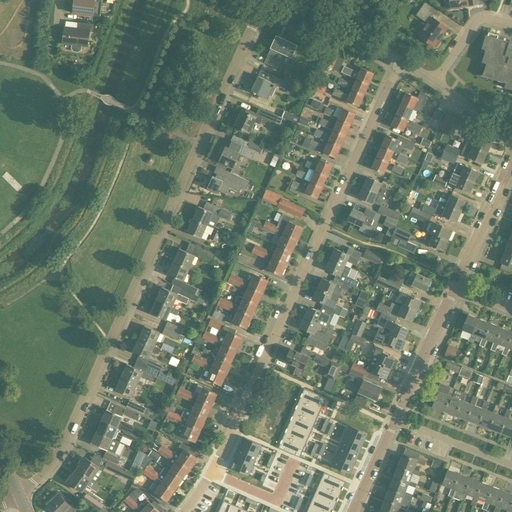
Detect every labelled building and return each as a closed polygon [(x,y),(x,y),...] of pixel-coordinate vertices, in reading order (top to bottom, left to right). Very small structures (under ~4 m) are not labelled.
[(100,17),(102,1),(98,0),(71,0),(70,13),(100,17)] [(449,0),(450,8),(452,8),(453,10),(458,9),(458,7),(473,6),(471,0),(449,0)] [(422,28),(417,35),(434,47),(434,46),(436,47),(439,43),(438,41),(447,28),(435,20),(440,14),(424,3),(416,15),(427,24),(424,29),(422,28)] [(92,32),(93,25),(78,23),(77,29),(64,28),(63,44),(72,45),(72,49),(74,52),(78,52),(81,50),(81,46),(87,47),(89,31),(92,32)] [(511,64),(507,63),(509,56),(505,55),(509,43),(497,39),(498,35),(488,33),(484,45),(487,45),(483,58),(487,59),(483,73),(491,75),(490,79),(510,85),(509,89),(511,89),(511,64)] [(276,60),(279,52),(291,58),(296,46),(276,36),(264,63),(275,68),(279,61),(276,60)] [(330,54),(325,66),(332,69),(338,57),(330,54)] [(334,68),(342,72),(345,65),(359,70),(361,65),(339,56),(334,68)] [(350,77),(353,71),(344,67),(342,73),(350,77)] [(368,85),(373,74),(361,68),(356,79),(368,85)] [(267,99),(274,84),(283,89),(286,83),(274,77),(271,83),(257,77),(251,92),(267,99)] [(351,90),(363,96),(368,85),(356,79),(354,84),(348,81),(348,82),(339,78),(337,84),(351,91),(351,90)] [(325,89),(314,84),(312,90),(322,95),(325,89)] [(351,90),(351,91),(349,95),(334,89),(332,95),(338,97),(338,98),(346,102),(346,101),(358,107),(363,96),(351,90)] [(419,94),(417,98),(405,93),(400,104),(412,110),(413,109),(421,113),(427,98),(419,94)] [(412,110),(400,104),(395,115),(407,121),(408,120),(412,110)] [(326,107),(323,113),(332,117),(335,111),(326,107)] [(258,108),(256,115),(255,117),(241,111),(234,126),(249,133),(254,122),(259,125),(262,118),(275,123),(278,116),(258,108)] [(350,125),(355,114),(343,108),(338,120),(350,125)] [(438,121),(443,112),(437,109),(432,119),(438,121)] [(296,123),(298,117),(285,111),(282,117),(296,123)] [(424,122),(427,116),(418,112),(415,118),(424,122)] [(445,131),(452,117),(445,114),(439,129),(445,131)] [(405,126),(411,128),(413,123),(412,122),(408,120),(407,121),(395,115),(390,126),(402,132),(405,126)] [(445,131),(444,133),(451,136),(458,120),(452,117),(445,131)] [(330,123),(321,118),(318,125),(327,129),(330,123)] [(350,125),(338,120),(333,131),(345,136),(350,125)] [(411,128),(411,129),(419,133),(422,126),(413,122),(412,122),(413,123),(411,128)] [(322,139),(324,133),(316,129),(314,136),(322,139)] [(328,142),(340,147),(345,136),(333,131),(331,135),(325,132),(322,139),(328,141),(328,142)] [(386,135),(381,146),(393,152),(398,155),(399,154),(402,147),(412,152),(415,145),(399,138),(397,140),(386,135)] [(472,147),(487,153),(491,143),(477,137),(471,135),(468,140),(474,143),(472,147)] [(428,149),(431,142),(423,138),(420,145),(428,149)] [(321,144),(311,140),(307,149),(317,153),(321,144)] [(250,142),(247,149),(260,154),(262,146),(250,142)] [(340,147),(328,142),(323,153),(335,158),(340,147)] [(443,151),(457,157),(460,150),(446,144),(443,151)] [(482,164),(487,153),(472,147),(465,144),(461,154),(468,157),(482,164)] [(393,152),(381,146),(376,157),(388,163),(393,152)] [(233,168),(239,154),(225,148),(219,161),(233,168)] [(454,163),(457,157),(443,151),(441,158),(454,163)] [(423,167),(427,169),(433,154),(429,152),(423,167)] [(405,164),(408,158),(399,154),(398,155),(396,160),(405,164)] [(388,163),(376,157),(371,168),(383,174),(388,163)] [(314,171),(327,177),(332,165),(319,160),(317,165),(307,161),(305,166),(315,171),(314,171)] [(453,173),(474,183),(478,172),(464,166),(457,163),(453,173)] [(400,175),(403,169),(394,165),(391,171),(400,175)] [(303,180),(307,174),(298,170),(295,176),(303,180)] [(327,177),(314,171),(309,182),(322,188),(327,177)] [(469,193),(474,183),(453,173),(448,182),(455,185),(455,186),(469,193)] [(237,183),(216,174),(215,178),(212,177),(206,188),(217,193),(218,191),(225,195),(228,188),(239,193),(241,188),(246,190),(249,182),(239,177),(237,183)] [(419,191),(425,178),(418,175),(413,188),(419,191)] [(435,175),(433,181),(444,187),(447,180),(435,175)] [(367,177),(362,187),(382,197),(387,187),(381,184),(367,177)] [(299,191),(302,185),(293,181),(290,187),(299,191)] [(322,188),(309,182),(304,193),(317,199),(322,188)] [(382,197),(362,187),(358,197),(372,204),(372,203),(378,206),(382,197)] [(406,197),(408,191),(399,187),(397,193),(406,197)] [(446,205),(460,212),(465,202),(451,195),(445,193),(442,198),(448,201),(446,205)] [(281,198),(277,207),(294,214),(298,205),(281,198)] [(456,222),(460,212),(446,205),(438,201),(434,211),(442,215),(442,216),(456,222)] [(396,202),(394,210),(402,212),(404,204),(396,202)] [(421,211),(431,216),(435,208),(424,204),(421,211)] [(380,205),(377,212),(396,221),(399,213),(380,205)] [(198,207),(192,220),(206,226),(212,213),(198,207)] [(231,213),(221,208),(217,216),(227,221),(231,213)] [(361,227),(362,223),(370,227),(376,212),(366,208),(363,214),(352,209),(347,220),(361,227)] [(431,216),(422,212),(419,219),(428,223),(431,216)] [(277,231),(297,240),(302,228),(290,223),(292,218),(282,214),(277,227),(273,225),(279,228),(277,231)] [(386,217),(383,224),(393,229),(396,221),(386,217)] [(201,239),(206,226),(192,220),(186,232),(201,239)] [(271,229),(273,225),(265,222),(262,229),(268,232),(270,228),(271,229)] [(427,232),(447,241),(452,231),(432,222),(427,232)] [(277,246),(292,252),(297,240),(277,231),(279,228),(273,225),(271,229),(270,228),(268,232),(274,235),(271,243),(277,246)] [(395,227),(391,237),(400,240),(397,246),(410,252),(413,245),(407,242),(411,234),(395,227)] [(216,242),(221,233),(213,229),(209,239),(216,242)] [(443,251),(447,241),(427,232),(423,242),(443,251)] [(251,253),(257,256),(259,252),(261,253),(263,248),(255,245),(251,253)] [(286,264),(292,252),(277,246),(272,258),(286,264)] [(215,254),(201,248),(198,254),(213,260),(215,254)] [(269,251),(263,248),(261,253),(259,252),(257,256),(265,259),(269,251)] [(330,259),(345,266),(346,262),(356,266),(361,254),(349,248),(346,254),(334,249),(330,259)] [(363,257),(379,264),(383,255),(367,248),(363,257)] [(179,249),(173,262),(189,269),(195,256),(179,249)] [(500,263),(511,267),(511,270),(511,274),(511,253),(505,251),(500,263)] [(238,259),(248,263),(251,257),(240,253),(238,259)] [(226,259),(215,254),(213,260),(224,265),(226,259)] [(281,276),(286,264),(272,258),(267,270),(281,276)] [(339,276),(338,280),(357,289),(359,283),(352,280),(352,279),(347,277),(351,269),(345,266),(330,259),(325,270),(339,276)] [(183,282),(189,269),(173,262),(167,275),(183,282)] [(227,282),(233,285),(235,281),(237,281),(238,278),(231,274),(227,282)] [(391,274),(388,281),(400,287),(404,280),(391,274)] [(417,274),(415,279),(408,276),(406,282),(412,284),(412,285),(425,291),(430,280),(417,274)] [(262,293),(268,281),(254,275),(248,287),(262,293)] [(378,276),(376,282),(385,286),(387,280),(378,276)] [(245,280),(238,278),(237,281),(235,281),(233,285),(241,288),(245,280)] [(338,280),(336,285),(321,278),(317,288),(331,295),(332,295),(333,291),(339,293),(341,289),(346,291),(347,290),(355,294),(357,289),(338,280)] [(400,287),(388,281),(385,287),(398,293),(400,287)] [(182,289),(195,295),(197,289),(185,284),(182,289)] [(243,299),(257,305),(262,293),(248,287),(243,299)] [(162,288),(156,300),(172,308),(175,300),(186,305),(188,299),(197,302),(199,297),(195,295),(182,289),(180,295),(177,293),(177,295),(162,288)] [(332,295),(331,295),(317,288),(312,299),(323,303),(321,308),(334,314),(339,316),(340,316),(339,315),(342,307),(335,304),(338,297),(332,295)] [(362,290),(356,304),(363,308),(370,293),(362,290)] [(423,304),(423,302),(400,292),(398,297),(396,296),(394,301),(402,305),(416,311),(416,310),(418,311),(420,311),(423,304)] [(217,306),(223,308),(224,304),(226,305),(228,301),(220,298),(217,306)] [(257,305),(243,299),(237,310),(251,317),(257,305)] [(177,310),(172,308),(156,300),(150,314),(166,321),(170,312),(175,315),(177,310)] [(234,304),(228,301),(226,305),(224,304),(223,308),(230,312),(234,304)] [(412,321),(416,311),(402,305),(401,307),(392,303),(389,308),(379,303),(376,310),(381,313),(396,320),(398,315),(412,321)] [(334,314),(321,308),(319,312),(308,307),(304,317),(318,324),(327,328),(329,324),(334,314)] [(251,317),(237,310),(232,322),(246,329),(251,317)] [(221,321),(223,316),(214,312),(212,317),(221,321)] [(391,329),(389,334),(403,340),(408,330),(394,324),(396,320),(381,313),(379,319),(387,323),(385,326),(391,329)] [(468,315),(466,319),(461,317),(456,328),(471,334),(468,341),(472,343),(475,335),(473,334),(479,320),(468,315)] [(310,333),(310,335),(313,336),(319,339),(321,333),(330,337),(331,335),(326,333),(328,328),(327,328),(318,324),(304,317),(299,328),(310,333)] [(207,325),(219,330),(222,324),(210,319),(207,325)] [(360,337),(367,323),(358,320),(352,334),(360,337)] [(483,347),(486,340),(484,339),(490,324),(479,320),(473,334),(475,335),(482,338),(479,346),(483,347)] [(165,328),(180,335),(183,329),(167,322),(165,328)] [(494,352),(497,344),(495,343),(501,328),(490,324),(484,339),(486,340),(493,342),(490,350),(494,352)] [(144,326),(138,339),(154,346),(160,334),(144,326)] [(177,340),(180,335),(165,328),(162,333),(177,340)] [(506,356),(509,348),(507,348),(511,333),(511,332),(501,328),(495,343),(497,344),(504,347),(501,354),(506,356)] [(399,350),(403,340),(389,334),(382,331),(382,330),(378,329),(376,333),(379,334),(375,343),(384,347),(385,344),(399,350)] [(202,339),(207,341),(209,337),(211,338),(213,334),(205,331),(202,339)] [(223,343),(236,350),(242,338),(228,331),(225,338),(220,335),(219,337),(217,341),(223,343)] [(325,350),(330,337),(321,333),(319,339),(313,336),(310,335),(306,342),(325,350)] [(219,337),(213,334),(211,338),(209,337),(207,341),(215,345),(217,341),(219,337)] [(362,347),(365,340),(352,334),(349,341),(362,347)] [(343,336),(338,347),(342,349),(348,338),(343,336)] [(160,349),(154,346),(138,339),(132,352),(148,359),(151,352),(158,355),(160,349)] [(236,350),(223,343),(217,355),(231,362),(236,350)] [(397,361),(397,360),(381,353),(383,349),(374,345),(369,355),(370,355),(368,359),(376,363),(390,369),(390,368),(393,369),(394,368),(397,361)] [(311,351),(308,358),(290,350),(284,361),(296,367),(294,372),(301,375),(304,369),(303,369),(306,362),(312,365),(313,362),(312,362),(313,360),(316,354),(311,351)] [(455,354),(447,351),(445,357),(453,360),(455,354)] [(191,362),(197,364),(199,361),(200,362),(202,357),(194,354),(191,362)] [(331,361),(316,354),(313,360),(312,362),(313,362),(326,368),(327,369),(331,361)] [(212,367),(226,373),(231,362),(217,355),(215,361),(209,358),(208,360),(206,364),(212,367)] [(199,361),(197,364),(204,368),(206,364),(208,360),(202,357),(200,362),(199,361)] [(386,379),(390,369),(376,363),(368,359),(366,363),(368,364),(366,368),(369,370),(372,371),(372,373),(386,379)] [(150,361),(147,366),(160,372),(162,366),(150,361)] [(342,366),(331,361),(327,369),(326,368),(323,375),(336,381),(342,366)] [(458,374),(460,367),(447,362),(444,368),(458,374)] [(366,375),(369,370),(366,368),(353,363),(351,369),(366,375)] [(206,379),(220,385),(226,373),(212,367),(206,364),(204,368),(210,370),(206,379)] [(145,372),(145,371),(143,370),(142,372),(127,365),(121,378),(136,385),(140,376),(152,382),(154,376),(145,372)] [(157,377),(160,372),(147,366),(145,371),(145,372),(154,376),(157,377)] [(458,375),(469,379),(472,371),(461,367),(458,375)] [(348,375),(355,379),(356,378),(361,380),(364,375),(351,369),(348,375)] [(175,379),(160,372),(157,377),(173,385),(175,379)] [(477,373),(474,381),(481,383),(484,375),(477,373)] [(136,385),(121,378),(115,391),(131,398),(136,385)] [(356,378),(355,379),(351,389),(358,392),(358,393),(376,401),(381,388),(363,380),(363,381),(361,380),(356,378)] [(432,407),(443,411),(449,396),(447,395),(440,393),(443,385),(439,383),(436,391),(438,392),(432,407)] [(511,393),(511,386),(505,384),(503,390),(511,393)] [(176,395),(182,398),(183,394),(185,395),(187,391),(179,387),(176,395)] [(197,400),(211,407),(216,395),(202,388),(199,394),(194,392),(193,394),(191,398),(197,400)] [(443,411),(455,415),(460,400),(458,400),(451,397),(455,389),(450,388),(447,395),(449,396),(443,411)] [(304,389),(299,401),(320,410),(326,398),(304,389)] [(193,394),(187,391),(185,395),(183,394),(182,398),(190,402),(191,398),(193,394)] [(455,415),(466,420),(472,405),(470,404),(463,401),(466,394),(461,392),(458,400),(460,400),(455,415)] [(466,420),(477,424),(483,409),(481,408),(474,406),(477,398),(473,396),(470,404),(472,405),(466,420)] [(211,407),(197,400),(191,412),(205,418),(211,407)] [(143,414),(145,409),(129,401),(127,406),(143,414)] [(299,401),(293,412),(315,422),(320,410),(299,401)] [(477,424),(488,428),(494,414),(492,413),(485,410),(488,402),(484,401),(481,408),(483,409),(477,424)] [(488,428),(499,433),(505,418),(503,417),(496,414),(499,407),(495,405),(492,413),(494,414),(488,428)] [(125,409),(123,415),(137,421),(140,415),(125,408),(125,409)] [(505,418),(499,433),(511,437),(511,434),(511,420),(507,419),(511,411),(506,409),(503,417),(505,418)] [(106,411),(101,421),(117,428),(121,418),(106,411)] [(165,419),(171,421),(173,418),(174,419),(176,414),(169,411),(165,419)] [(186,424),(200,430),(205,418),(191,412),(189,417),(183,415),(182,417),(181,422),(186,424)] [(293,412),(288,424),(310,434),(315,422),(293,412)] [(182,417),(176,414),(174,419),(173,418),(171,421),(179,425),(181,422),(182,417)] [(117,428),(101,421),(96,432),(112,439),(119,442),(122,436),(135,442),(137,437),(117,428)] [(186,424),(181,422),(179,425),(175,433),(181,436),(190,440),(195,442),(200,430),(186,424)] [(288,424),(283,436),(305,446),(310,434),(288,424)] [(350,426),(345,436),(362,444),(367,433),(350,426)] [(119,442),(112,439),(96,432),(91,442),(114,453),(119,442)] [(190,440),(181,436),(179,440),(188,444),(190,440)] [(283,436),(278,448),(300,458),(305,446),(283,436)] [(345,436),(341,446),(358,454),(362,444),(345,436)] [(244,438),(240,448),(257,455),(261,445),(244,438)] [(158,450),(162,443),(157,440),(153,447),(158,450)] [(162,445),(159,449),(157,452),(162,456),(165,452),(166,453),(169,450),(162,445)] [(341,446),(337,456),(354,463),(358,454),(341,446)] [(240,448),(235,458),(252,465),(257,455),(240,448)] [(169,471),(182,480),(189,469),(171,457),(174,453),(169,450),(166,453),(165,452),(162,456),(169,461),(167,463),(173,466),(169,471)] [(171,457),(189,469),(197,458),(184,450),(181,455),(175,451),(174,453),(171,457)] [(103,459),(107,461),(117,465),(120,459),(105,452),(103,459)] [(418,458),(417,460),(402,454),(397,466),(413,471),(413,470),(416,463),(423,466),(425,461),(418,458)] [(337,456),(332,467),(349,474),(354,463),(337,456)] [(90,480),(98,467),(83,458),(75,470),(90,480)] [(235,458),(231,468),(248,476),(252,465),(235,458)] [(103,468),(115,473),(132,481),(135,474),(117,465),(107,461),(103,468)] [(142,473),(148,477),(150,474),(151,475),(154,471),(147,466),(142,473)] [(413,471),(397,466),(393,477),(408,483),(409,480),(412,474),(419,477),(421,472),(413,470),(413,471)] [(174,491),(181,480),(182,480),(169,471),(164,468),(160,475),(157,479),(174,491)] [(90,480),(75,470),(67,482),(82,492),(90,480)] [(453,489),(459,474),(447,470),(442,485),(451,488),(448,496),(452,498),(455,490),(453,489)] [(167,501),(174,491),(157,479),(160,475),(154,471),(151,475),(150,474),(148,477),(155,482),(150,489),(167,501)] [(324,472),(318,485),(340,494),(346,482),(324,472)] [(470,478),(459,474),(453,489),(455,490),(462,493),(459,501),(463,502),(466,494),(464,494),(470,478)] [(393,477),(392,480),(389,488),(404,494),(405,492),(407,485),(415,488),(417,484),(409,480),(408,483),(393,477)] [(481,483),(470,478),(464,494),(466,494),(473,497),(470,505),(474,506),(477,499),(475,498),(481,483)] [(428,492),(425,491),(428,483),(419,480),(412,503),(423,506),(428,492)] [(493,487),(481,483),(475,498),(477,499),(484,501),(481,509),(486,511),(489,503),(487,502),(493,487)] [(318,485),(313,496),(335,506),(340,494),(318,485)] [(504,491),(493,487),(487,502),(489,503),(496,506),(493,511),(498,511),(500,507),(498,507),(504,491)] [(404,494),(389,488),(384,499),(400,505),(400,503),(403,496),(411,499),(412,495),(405,492),(404,494)] [(511,503),(511,494),(504,491),(498,507),(500,507),(507,510),(505,511),(510,511),(511,511),(509,511),(511,503)] [(73,511),(77,508),(69,500),(66,502),(58,494),(47,504),(54,511),(73,511)] [(99,511),(103,505),(86,494),(82,500),(99,511)] [(131,503),(133,501),(128,496),(124,501),(130,506),(132,504),(131,503)] [(313,496),(308,508),(316,511),(332,511),(335,506),(313,496)] [(400,505),(384,499),(380,511),(383,511),(396,511),(399,507),(406,511),(408,506),(400,503),(400,505)] [(136,508),(140,511),(158,511),(149,503),(147,501),(143,505),(141,503),(138,506),(133,501),(131,503),(132,504),(130,506),(134,511),(136,508)] [(224,501),(218,511),(233,511),(236,506),(224,501)]
